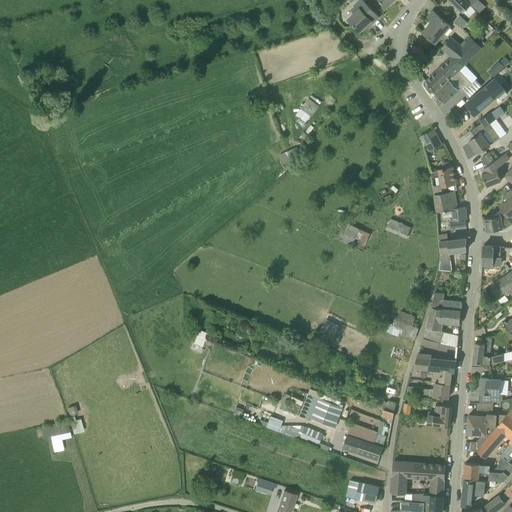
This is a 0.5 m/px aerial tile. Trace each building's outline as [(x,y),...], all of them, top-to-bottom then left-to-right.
[(371,21),(373,23),(379,17),(362,0),(356,6),(359,9),(348,19),(360,31),(371,21)] [(464,0),(449,0),(463,13),(463,12),(468,17),(474,10),(464,0)] [(465,0),(479,13),(485,7),(478,0),(465,0)] [(431,26),(429,25),(423,32),(435,43),(450,26),(433,11),(428,16),(435,22),(431,26)] [(453,22),(462,29),(467,23),(458,16),(453,22)] [(454,55),(464,64),(481,47),(468,36),(461,44),(451,37),(441,49),(451,57),(454,55)] [(419,69),(427,64),(422,56),(421,48),(412,45),(413,53),(415,61),(419,69)] [(454,55),(451,57),(426,81),(436,91),(464,64),(454,55)] [(500,59),(490,69),(495,74),(505,65),(500,59)] [(477,71),(468,62),(436,94),(440,99),(444,103),(458,90),(477,71)] [(509,91),(496,77),(465,104),(474,115),(491,101),(497,95),(502,96),(502,97),(509,91)] [(296,115),(308,123),(320,107),(308,98),(296,115)] [(492,121),(487,115),(480,121),(481,122),(485,127),(490,122),(492,121)] [(495,140),(489,131),(494,127),(490,122),(485,127),(481,122),(476,126),(481,133),(469,141),(478,153),(495,140)] [(421,136),(429,151),(441,144),(434,130),(421,136)] [(486,167),(484,169),(486,172),(482,174),(487,186),(501,180),(497,168),(503,163),(502,162),(510,156),(506,152),(495,161),(486,167)] [(481,159),(486,167),(495,161),(489,153),(481,159)] [(449,192),(448,185),(447,183),(455,181),(453,167),(438,170),(439,176),(435,177),(437,186),(434,186),(435,194),(449,192)] [(507,201),(499,207),(501,210),(509,219),(511,215),(511,192),(510,190),(503,196),(507,201)] [(449,192),(435,194),(435,198),(436,203),(437,212),(452,210),(453,217),(449,217),(450,228),(465,226),(465,219),(466,219),(465,207),(457,208),(455,195),(454,191),(449,192)] [(511,222),(509,219),(501,210),(495,214),(492,215),(492,217),(484,218),(486,231),(503,228),(503,229),(511,223),(511,222)] [(391,220),(387,230),(408,239),(412,229),(391,220)] [(364,249),(372,232),(349,222),(341,239),(364,249)] [(439,234),(440,241),(448,240),(447,233),(439,234)] [(441,255),(441,261),(439,270),(452,271),(451,260),(450,252),(466,250),(467,238),(448,240),(440,241),(439,242),(441,255)] [(500,265),(500,256),(501,246),(484,245),(482,264),(500,265)] [(511,296),(511,271),(507,275),(493,284),(490,286),(496,297),(504,292),(506,296),(509,294),(511,296)] [(427,328),(440,330),(442,322),(460,324),(462,302),(443,300),(444,293),(435,292),(432,307),(427,328)] [(342,326),(323,318),(317,332),(336,340),(342,326)] [(399,333),(400,330),(403,322),(397,320),(396,324),(390,322),(386,332),(392,333),(398,336),(399,333)] [(203,345),(208,332),(199,328),(194,342),(203,345)] [(440,330),(427,328),(423,339),(440,342),(443,331),(440,330)] [(440,342),(458,346),(459,335),(443,331),(440,342)] [(473,362),(483,363),(490,363),(504,360),(502,353),(489,356),(492,338),(485,337),(484,343),(475,342),(473,362)] [(452,371),(455,371),(456,360),(431,358),(432,355),(418,354),(414,367),(427,369),(432,369),(452,371)] [(413,376),(426,378),(427,376),(427,374),(427,369),(414,367),(413,376)] [(452,371),(432,369),(432,374),(431,382),(435,382),(450,384),(452,371)] [(480,378),(479,393),(479,403),(493,402),(502,400),(503,394),(499,393),(500,379),(480,378)] [(431,389),(431,395),(449,397),(450,384),(435,382),(434,389),(431,389)] [(422,395),(423,388),(411,386),(410,394),(422,396),(422,395)] [(314,396),(306,419),(311,421),(312,419),(337,428),(344,407),(314,396)] [(387,402),(385,402),(383,408),(384,408),(394,412),(396,403),(389,401),(388,403),(387,402)] [(492,411),(493,402),(479,403),(477,403),(476,410),(492,411)] [(451,405),(443,404),(435,404),(434,416),(428,415),(427,424),(450,426),(452,405),(451,404),(451,405)] [(511,407),(506,415),(497,426),(493,431),(492,433),(477,450),(485,458),(507,433),(511,436),(511,437),(509,442),(511,444),(504,452),(508,455),(511,450),(511,407)] [(382,415),(392,418),(394,413),(384,409),(382,415)] [(497,426),(506,415),(487,413),(487,416),(469,415),(468,424),(497,426)] [(284,420),(271,416),(267,428),(280,432),(284,420)] [(75,432),(84,430),(82,418),(73,419),(75,432)] [(54,451),(64,449),(63,437),(71,436),(69,421),(42,425),(43,436),(52,435),(54,451)] [(493,431),(497,426),(468,424),(467,434),(483,435),(476,442),(471,441),(471,451),(475,451),(477,450),(492,433),(493,431)] [(323,435),(305,428),(302,436),(319,443),(323,435)] [(383,447),(347,435),(343,448),(378,460),(383,447)] [(432,479),(431,494),(444,495),(446,465),(394,461),(392,476),(391,492),(406,494),(406,489),(407,477),(432,479)] [(501,472),(489,471),(490,466),(479,465),(479,464),(465,463),(464,478),(503,481),(504,481),(507,478),(501,472)] [(245,474),(234,471),(231,483),(242,486),(245,474)] [(492,494),(503,481),(464,478),(461,505),(472,504),(473,492),(492,494)] [(375,502),(379,487),(350,480),(346,496),(375,502)] [(255,490),(270,494),(273,485),(258,481),(255,490)] [(284,489),(278,507),(292,511),(297,494),(284,489)] [(442,511),(444,495),(431,494),(423,494),(423,496),(411,496),(411,501),(401,501),(401,510),(391,511),(390,511),(442,511)] [(485,505),(490,511),(494,511),(505,503),(499,495),(485,505)]
